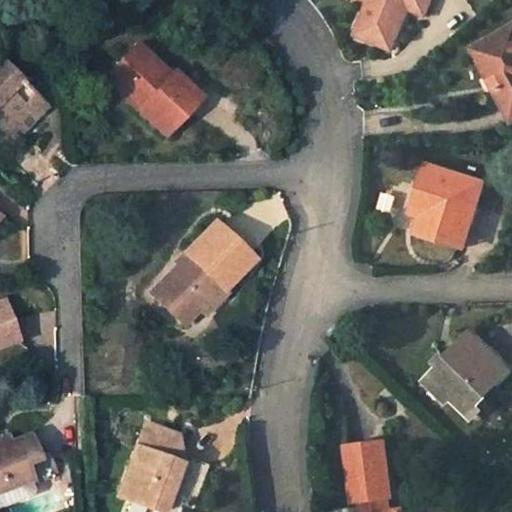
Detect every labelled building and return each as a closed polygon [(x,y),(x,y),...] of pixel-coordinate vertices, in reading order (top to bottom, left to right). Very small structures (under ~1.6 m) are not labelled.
[(432,0),(361,0),(368,3),(355,35),(391,50),(406,10),(425,18),(432,0)] [(511,31),(476,52),(511,116),(511,31)] [(136,46),(132,50),(166,82),(170,78),(136,46)] [(173,75),(170,78),(166,82),(132,50),(104,80),(164,137),(199,99),(173,75)] [(0,66),(0,97),(1,98),(17,82),(0,66)] [(0,128),(6,133),(36,101),(17,82),(1,98),(0,97),(0,128)] [(6,133),(14,141),(45,108),(36,101),(6,133)] [(486,185),(426,166),(411,215),(419,217),(414,234),(465,250),(486,185)] [(182,325),(196,310),(217,288),(221,292),(252,261),(214,225),(185,254),(192,261),(182,270),(179,266),(164,281),(171,288),(158,301),(182,325)] [(176,263),(179,266),(182,270),(192,261),(185,254),(176,263)] [(151,295),(158,301),(171,288),(164,281),(151,295)] [(196,310),(204,317),(225,295),(221,292),(217,288),(196,310)] [(0,347),(17,341),(4,303),(0,304),(0,347)] [(510,375),(467,334),(424,379),(467,420),(510,375)] [(179,437),(146,425),(118,498),(155,511),(161,511),(180,462),(171,458),(179,437)] [(37,460),(29,436),(8,444),(6,438),(0,440),(0,491),(3,490),(6,496),(12,499),(29,493),(32,487),(30,480),(49,473),(44,457),(37,460)] [(183,454),(179,437),(171,458),(180,462),(183,454)] [(385,444),(344,449),(352,504),(360,503),(360,511),(403,511),(402,511),(389,511),(388,500),(392,499),(385,444)]
